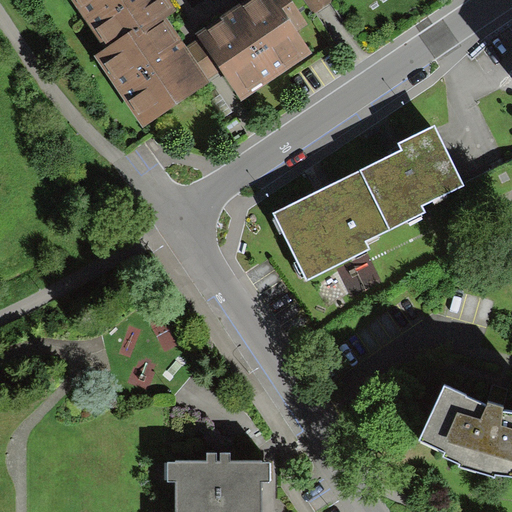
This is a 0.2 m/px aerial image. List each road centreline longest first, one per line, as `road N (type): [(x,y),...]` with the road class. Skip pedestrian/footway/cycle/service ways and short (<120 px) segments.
road 1 (residential): [(368,511),(193,254),(184,218),(253,152),(490,0)]
road 2 (unknown): [(311,423),(396,341),(445,326),(482,347)]
road 3 (track): [(184,218),(0,318)]
